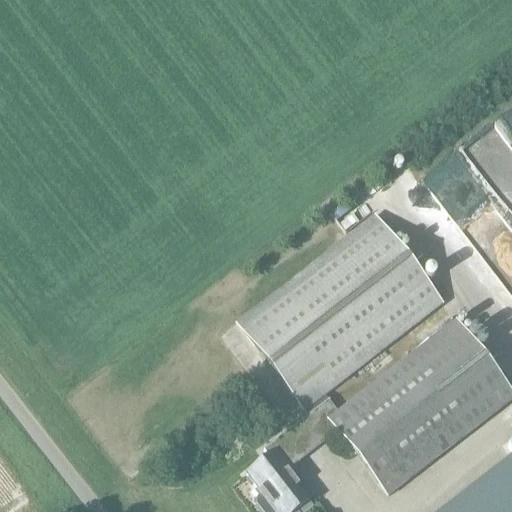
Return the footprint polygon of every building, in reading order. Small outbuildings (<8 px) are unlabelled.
[(511,97),(492,111),(509,135),(511,133),(511,97)] [(410,180),(400,188),(427,221),(437,213),(410,180)] [(235,326),(303,413),(323,398),(441,307),(373,219),(235,326)] [(343,424),(335,431),(387,498),(511,401),(511,398),(454,324),(336,415),(343,424)] [(307,418),(263,453),(268,459),(275,454),(286,468),(335,431),(343,424),(336,415),(323,398),(303,413),(307,418)] [(275,454),(268,459),(246,477),(260,494),(254,499),(251,507),(254,511),(297,511),(312,501),(286,468),(275,454)] [(511,511),(511,461),(446,511),(511,511)]
